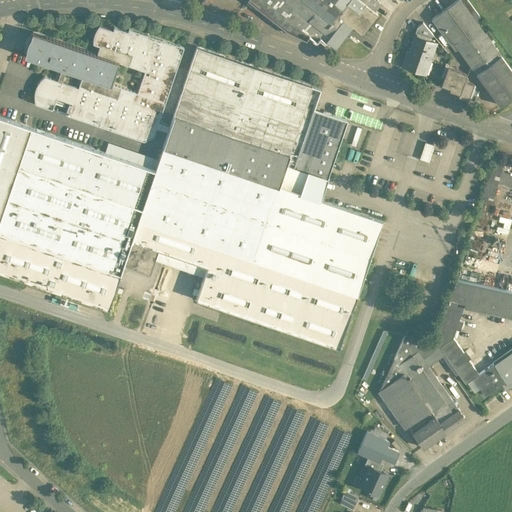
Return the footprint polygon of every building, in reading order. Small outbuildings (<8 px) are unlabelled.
[(293,7),(284,0),(258,0),(283,19),(285,16),(293,7)] [(298,0),(293,7),(324,31),(327,28),(349,0),(298,0)] [(363,1),(361,0),(349,0),(327,28),(333,32),(341,22),(349,28),(351,24),(362,33),(378,13),(375,10),(363,1)] [(380,3),(376,0),(363,0),(363,1),(375,10),(380,3)] [(444,28),(500,104),(511,95),(511,70),(477,22),(482,19),(468,0),(455,0),(432,18),(441,31),(444,28)] [(341,22),(333,32),(327,28),(324,31),(293,7),(285,16),(317,41),(320,37),(326,41),(328,39),(335,45),(349,28),(341,22)] [(317,41),(285,16),(283,19),(272,33),(274,34),(280,27),(287,33),(284,38),(312,48),(317,41)] [(433,34),(423,22),(417,26),(415,32),(430,37),(433,34)] [(138,92),(111,83),(111,84),(83,74),(78,87),(62,81),(66,69),(62,67),(58,80),(45,75),(39,81),(36,88),(34,96),(35,103),(53,109),(57,97),(70,102),(66,114),(144,140),(154,135),(184,47),(129,28),(128,31),(114,26),(113,30),(99,25),(96,29),(94,33),(93,38),(93,43),(100,46),(97,53),(119,60),(119,62),(145,70),(138,92)] [(97,53),(33,31),(25,55),(62,67),(66,69),(83,74),(111,84),(111,83),(119,62),(119,60),(97,53)] [(436,41),(416,34),(408,56),(407,55),(403,66),(424,73),(436,41)] [(312,85),(197,46),(163,145),(287,187),(320,198),(347,119),(314,108),(321,88),(312,85)] [(467,73),(448,66),(441,84),(450,87),(449,89),(459,92),(464,79),(467,73)] [(474,82),(464,79),(459,92),(458,95),(468,98),(474,82)] [(148,190),(156,169),(155,169),(106,152),(0,115),(0,270),(108,307),(120,274),(123,265),(132,239),(139,219),(149,190),(148,190)] [(109,142),(106,152),(155,169),(158,159),(109,142)] [(426,143),(421,157),(428,159),(433,145),(426,143)] [(287,187),(163,145),(158,159),(155,169),(156,169),(148,190),(149,190),(139,219),(357,294),(383,219),(320,198),(287,187)] [(493,159),(481,198),(492,201),(504,162),(493,159)] [(357,294),(139,219),(132,239),(159,249),(156,259),(204,275),(196,298),(339,347),(357,294)] [(159,249),(132,239),(123,265),(150,274),(156,259),(159,249)] [(511,290),(456,278),(449,297),(464,305),(511,315),(511,290)] [(449,297),(436,336),(435,338),(440,346),(453,336),(464,305),(449,297)] [(428,342),(405,333),(394,357),(398,363),(418,349),(428,342)] [(453,336),(440,346),(445,353),(466,382),(473,377),(479,373),(453,336)] [(428,342),(418,349),(427,363),(428,365),(445,353),(440,346),(435,338),(431,343),(428,342)] [(418,349),(398,363),(408,377),(427,363),(418,349)] [(511,350),(494,363),(506,380),(505,380),(507,383),(511,380),(511,350)] [(428,365),(427,363),(408,377),(398,363),(394,357),(379,389),(406,427),(425,413),(430,409),(437,418),(439,421),(458,407),(428,365)] [(479,373),(473,377),(485,395),(505,380),(506,380),(494,363),(494,362),(479,373)] [(458,407),(439,421),(437,418),(431,422),(414,434),(423,446),(465,417),(458,407)] [(437,418),(430,409),(425,413),(431,422),(437,418)] [(373,431),(382,435),(384,430),(375,426),(373,431)] [(389,441),(367,431),(358,451),(380,461),(382,456),(394,461),(398,451),(387,446),(389,441)] [(388,473),(369,465),(360,485),(367,488),(379,493),(388,473)] [(360,488),(352,485),(350,489),(346,487),(345,489),(357,495),(360,488)] [(345,489),(344,489),(340,503),(353,508),(359,496),(357,495),(345,489)]
